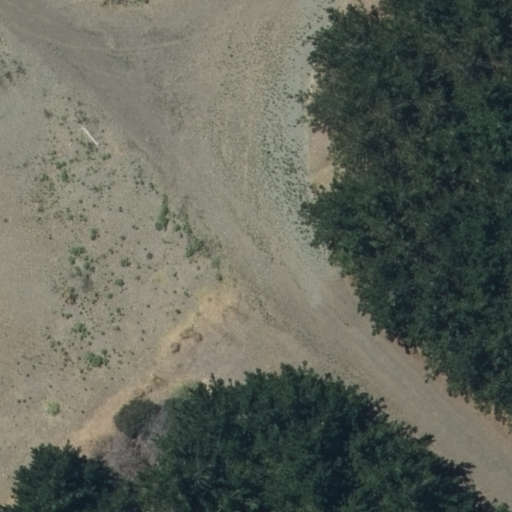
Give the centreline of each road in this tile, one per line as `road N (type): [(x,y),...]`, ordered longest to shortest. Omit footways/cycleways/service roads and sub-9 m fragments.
road 1 (track): [(511,376),(144,0)]
road 2 (track): [(342,205),(511,63)]
